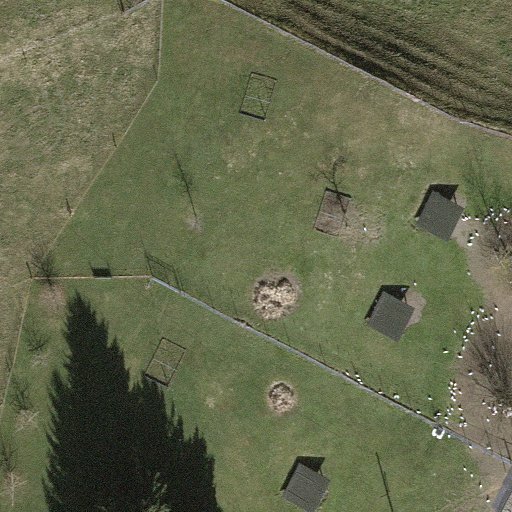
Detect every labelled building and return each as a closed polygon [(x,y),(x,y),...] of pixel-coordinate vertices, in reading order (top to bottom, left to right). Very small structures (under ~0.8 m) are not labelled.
[(413,238),(443,254),(462,216),(432,201),(413,238)] [(484,275),(453,302),(469,321),(500,294),(484,275)] [(287,322),(312,327),(320,287),(295,282),(287,322)] [(369,340),(395,352),(412,314),(386,302),(369,340)] [(228,443),(247,459),(275,426),(256,410),(228,443)] [(283,507),(293,511),(313,511),(328,484),(303,470),(283,507)]
